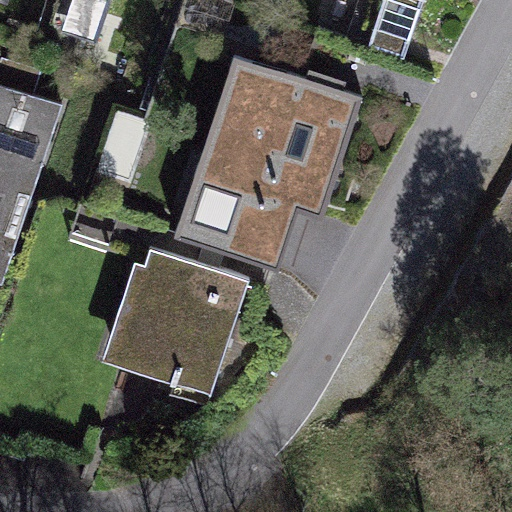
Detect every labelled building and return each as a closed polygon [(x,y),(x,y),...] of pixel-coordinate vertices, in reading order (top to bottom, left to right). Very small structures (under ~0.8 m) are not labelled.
[(132,0),(85,0),(79,27),(122,38),(132,0)] [(428,0),(394,0),(384,33),(414,43),(428,0)] [(357,88),(234,48),(178,219),(273,250),(291,197),(318,206),(357,88)] [(64,104),(0,83),(0,280),(5,282),(64,104)] [(250,273),(140,237),(102,351),(212,388),(250,273)]
